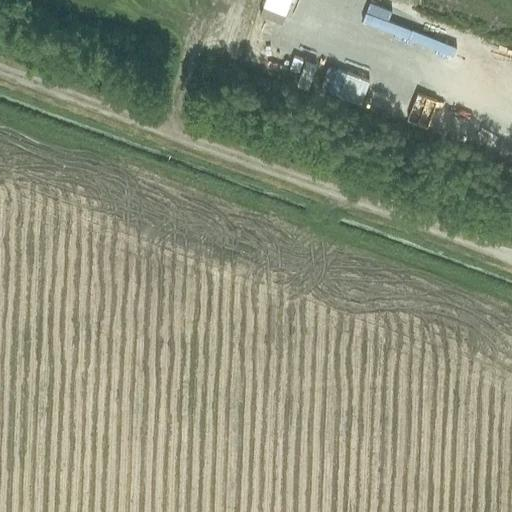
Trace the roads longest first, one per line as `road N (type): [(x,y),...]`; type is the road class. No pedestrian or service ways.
road 1 (track): [(0,74),(511,262)]
road 2 (track): [(511,94),(346,20)]
